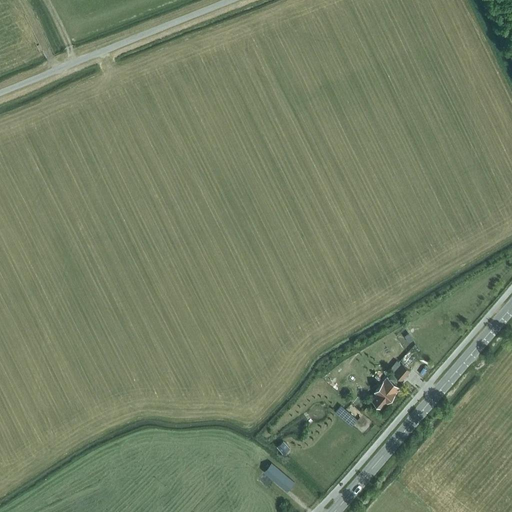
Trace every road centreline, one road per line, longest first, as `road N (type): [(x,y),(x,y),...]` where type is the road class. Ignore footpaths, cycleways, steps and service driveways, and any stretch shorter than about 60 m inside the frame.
road 1 (secondary): [(336,511),(511,305)]
road 2 (unclassified): [(0,84),(222,0)]
